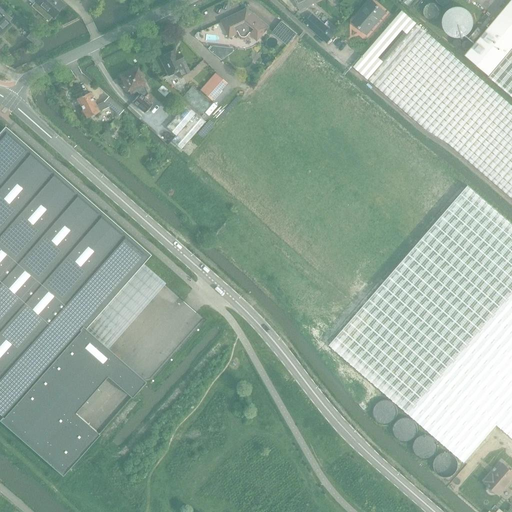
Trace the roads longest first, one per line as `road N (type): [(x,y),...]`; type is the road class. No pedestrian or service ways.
road 1 (tertiary): [(10,102),(273,340),(331,417),(436,511)]
road 2 (unclassified): [(10,102),(37,72),(189,0)]
